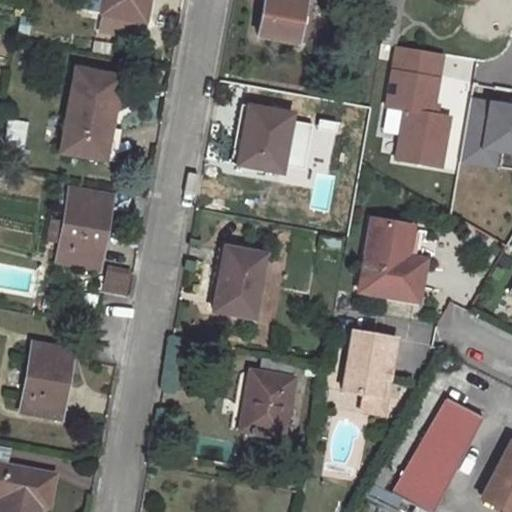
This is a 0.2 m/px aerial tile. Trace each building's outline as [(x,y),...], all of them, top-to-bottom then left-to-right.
[(139,22),(143,0),(81,0),(80,10),(103,15),(100,31),(130,36),(133,20),(139,22)] [(297,44),(304,0),(264,0),(258,37),(297,44)] [(381,0),(380,10),(388,12),(390,0),(381,0)] [(396,46),(404,0),(390,0),(388,12),(382,44),(396,46)] [(431,115),(440,54),(388,47),(379,112),(394,114),(387,164),(438,171),(446,117),(431,115)] [(101,161),(107,131),(111,131),(120,78),(76,70),(61,153),(101,161)] [(455,162),(511,172),(511,107),(467,99),(455,162)] [(237,167),(281,174),(291,115),(247,107),(237,167)] [(116,163),(122,133),(111,131),(107,131),(101,161),(116,163)] [(99,270),(110,210),(107,210),(110,196),(73,189),(70,203),(68,202),(64,223),(61,242),(57,262),(99,270)] [(405,257),(410,228),(361,220),(349,297),(416,307),(423,260),(405,257)] [(53,221),(49,240),(61,242),(64,223),(53,221)] [(340,242),(320,238),(317,250),(338,254),(340,242)] [(223,248),(218,279),(224,280),(229,249),(223,248)] [(212,312),(253,320),(264,256),(229,249),(224,280),(218,279),(212,312)] [(386,380),(388,369),(392,369),(397,339),(353,331),(343,391),(381,398),(384,380),(386,380)] [(33,344),(20,412),(60,419),(72,351),(33,344)] [(283,440),(294,381),(290,380),(291,373),(293,364),(261,358),(258,374),(250,373),(239,432),(283,440)] [(291,373),(304,376),(305,366),(293,364),(291,373)] [(304,376),(319,378),(321,369),(305,366),(304,376)] [(386,380),(384,380),(381,398),(387,399),(390,381),(386,380)] [(446,399),(391,494),(426,511),(434,511),(483,418),(446,399)] [(511,511),(511,440),(485,492),(486,501),(508,511),(511,511)] [(0,511),(38,511),(40,505),(48,507),(54,476),(0,465),(0,511)]
